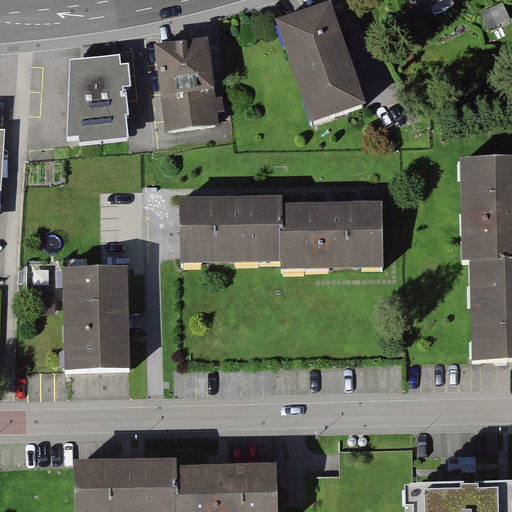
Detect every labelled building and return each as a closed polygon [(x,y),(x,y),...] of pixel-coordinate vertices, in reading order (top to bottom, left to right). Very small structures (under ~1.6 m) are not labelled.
[(451,0),(406,0),(418,19),(451,0)] [(368,112),(331,6),(274,26),(311,131),(368,112)] [(122,66),(121,55),(71,61),(68,141),(79,140),(81,146),(131,141),(125,89),(133,89),(131,66),(122,66)] [(218,129),(209,55),(160,61),(169,135),(218,129)] [(473,365),(511,364),(511,164),(461,166),(463,267),(471,267),(473,365)] [(384,276),(383,213),(330,214),(289,214),(289,203),(232,203),(180,203),(180,268),(284,267),(284,277),(384,276)] [(128,323),(127,274),(62,276),(63,294),(63,318),(65,376),(72,376),(129,375),(128,323)] [(63,294),(31,294),(31,318),(63,318),(63,294)] [(275,511),(275,472),(233,474),(225,474),(179,476),(178,466),(126,467),(119,468),(76,469),(77,511),(275,511)] [(511,511),(511,492),(505,493),(404,496),(404,511),(511,511)]
